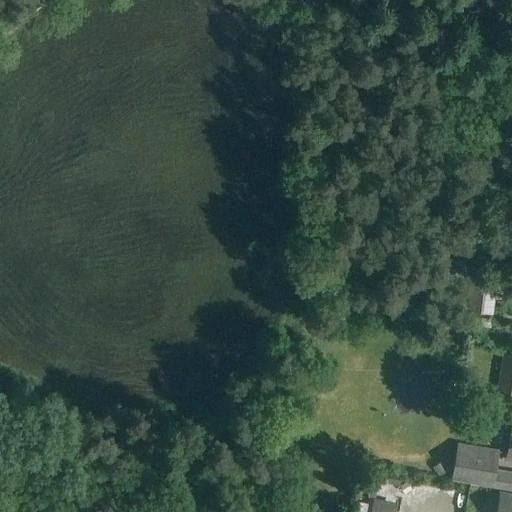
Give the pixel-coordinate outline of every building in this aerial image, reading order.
[(469,311),(493,314),(497,280),(473,277),(469,311)] [(511,396),(511,354),(503,353),(500,371),(489,370),(486,389),(498,391),(497,394),(511,396)] [(511,490),(511,472),(496,469),(500,450),(459,443),(452,479),(511,490)] [(443,461),(434,468),(440,476),(449,469),(443,461)] [(363,473),(359,494),(375,497),(379,476),(363,473)] [(511,511),(511,494),(501,493),(497,511),(511,511)]
